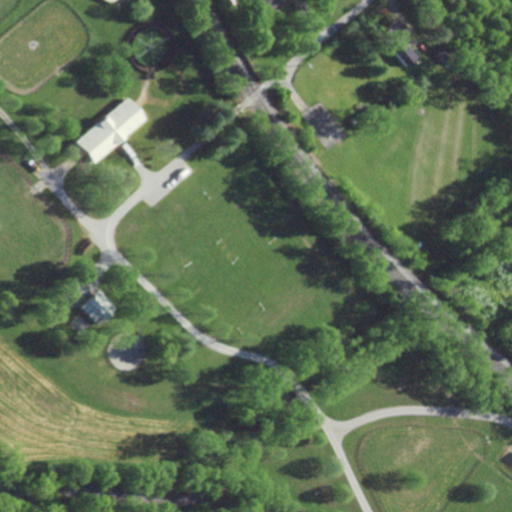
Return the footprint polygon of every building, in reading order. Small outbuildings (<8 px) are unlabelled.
[(279,0),(260,16),(246,0),(279,0)] [(403,66),(378,33),(396,18),(409,35),(408,35),(401,41),(411,53),(414,57),(403,66)] [(443,64),(434,53),(438,50),(437,49),(442,44),(452,55),(443,64)] [(426,69),(421,65),(425,60),(430,65),(426,69)] [(460,98),(459,97),(457,98),(442,80),(455,69),(471,87),(463,93),(464,95),(460,98)] [(137,112),(142,118),(120,137),(113,144),(88,165),(82,157),(75,148),(69,142),(96,119),(123,96),(127,101),(137,112)] [(95,323),(79,306),(78,304),(96,287),(97,288),(113,306),(95,323)]
